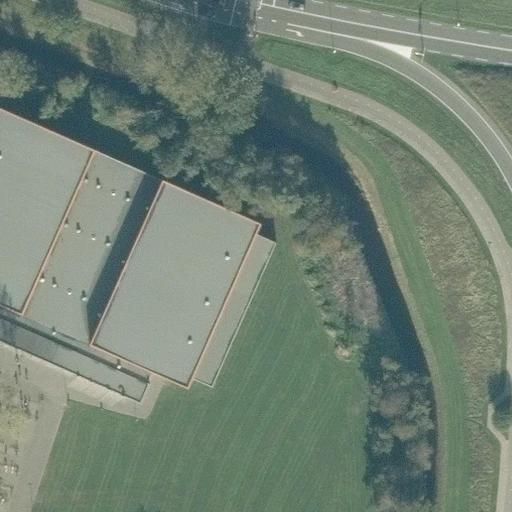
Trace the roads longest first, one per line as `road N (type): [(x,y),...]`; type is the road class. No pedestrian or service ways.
road 1 (secondary): [(298,16),(324,36),(432,81),(511,172)]
road 2 (secondary): [(511,48),(298,16)]
